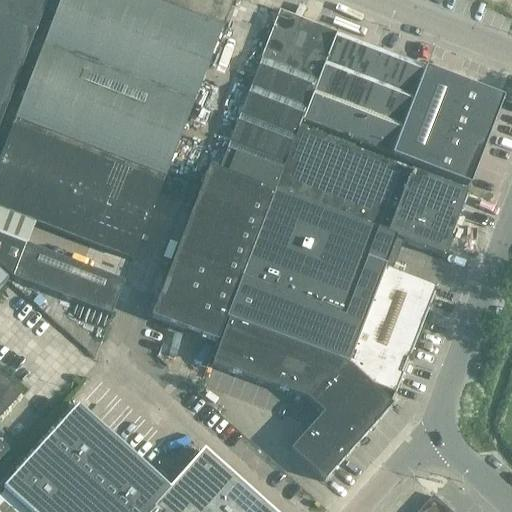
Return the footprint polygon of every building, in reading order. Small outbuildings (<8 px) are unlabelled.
[(0,0),(0,124),(47,0),(0,0)] [(233,0),(60,0),(14,121),(165,179),(233,0)] [(334,34),(279,13),(217,173),(209,169),(203,183),(268,208),(297,131),(296,130),(299,121),(300,122),(334,34)] [(424,69),(334,34),(300,122),(390,156),(424,69)] [(448,129),(456,107),(465,85),(424,69),(390,156),(431,172),(440,150),(448,129)] [(494,121),(503,99),(502,99),(465,85),(456,107),(494,121)] [(494,121),(456,107),(448,129),(486,143),(494,121)] [(0,210),(132,262),(161,186),(12,128),(0,158),(0,210)] [(486,143),(448,129),(440,150),(477,165),(486,143)] [(465,195),(297,131),(268,208),(225,322),(227,323),(346,367),(348,362),(384,269),(365,262),(376,233),(441,258),(465,195)] [(469,187),(477,165),(440,150),(431,172),(469,187)] [(268,208),(203,183),(151,318),(217,344),(225,322),(268,208)] [(124,284),(25,246),(0,236),(0,269),(12,279),(86,308),(82,318),(107,328),(111,317),(124,284)] [(372,386),(394,394),(435,288),(384,269),(348,362),(372,386)] [(0,457),(5,452),(0,446),(0,416),(19,395),(0,377),(0,289),(6,283),(0,277),(0,457)] [(322,416),(289,453),(323,484),(391,408),(346,367),(227,323),(211,366),(306,401),(322,416)] [(2,491),(0,493),(0,511),(265,511),(202,455),(169,492),(76,409),(2,491)] [(448,511),(433,498),(421,511),(448,511)]
